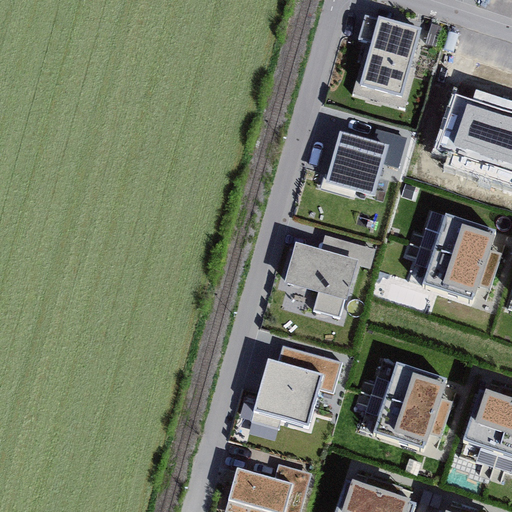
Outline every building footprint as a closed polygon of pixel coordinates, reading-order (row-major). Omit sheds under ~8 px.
[(417,30),(380,20),(363,82),(400,92),(417,30)] [(511,117),(451,98),(434,156),(511,181),(511,117)] [(387,151),(340,138),(328,183),(374,196),(387,151)] [(446,218),(434,253),(484,270),(496,235),(446,218)] [(355,265),(297,249),(288,284),(319,293),(314,312),(340,319),(355,265)] [(472,305),(484,270),(434,253),(422,288),(472,305)] [(287,367),(268,362),(255,408),(282,415),(280,421),(309,429),(323,380),(337,384),(343,364),(292,350),(287,367)] [(442,380),(398,366),(377,430),(421,444),(442,380)] [(511,402),(481,393),(467,437),(511,452),(511,402)] [(276,480),(238,469),(226,511),(297,511),(307,475),(280,467),(276,480)] [(409,511),(412,503),(347,482),(337,511),(409,511)]
